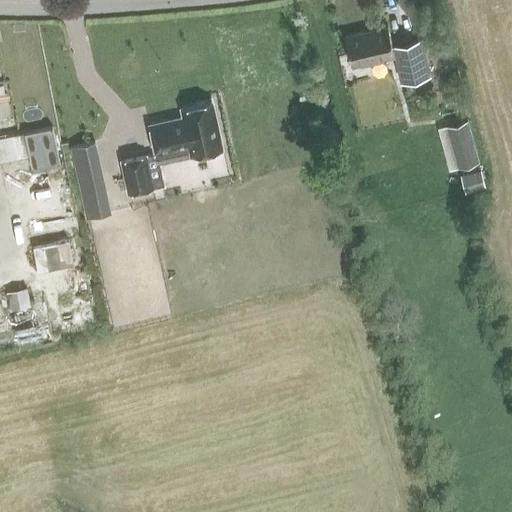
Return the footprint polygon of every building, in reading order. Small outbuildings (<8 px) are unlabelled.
[(422,39),(406,43),(392,46),(387,25),(344,35),(351,65),(393,55),(400,82),(430,75),(422,39)] [(192,155),(220,149),(210,102),(181,108),(184,118),(149,126),(155,154),(190,147),(192,155)] [(479,162),(467,120),(437,128),(448,170),(479,162)] [(54,126),(0,135),(0,153),(1,161),(30,156),(32,167),(61,162),(54,126)] [(154,188),(147,154),(119,160),(126,194),(154,188)] [(485,187),(480,169),(460,175),(464,192),(485,187)] [(103,184),(79,190),(85,218),(106,213),(103,199),(106,198),(103,184)] [(169,255),(159,207),(135,213),(145,261),(169,255)] [(44,242),(50,267),(73,262),(68,237),(80,234),(76,216),(30,226),(34,244),(44,242)] [(27,286),(10,291),(15,308),(32,303),(27,286)]
